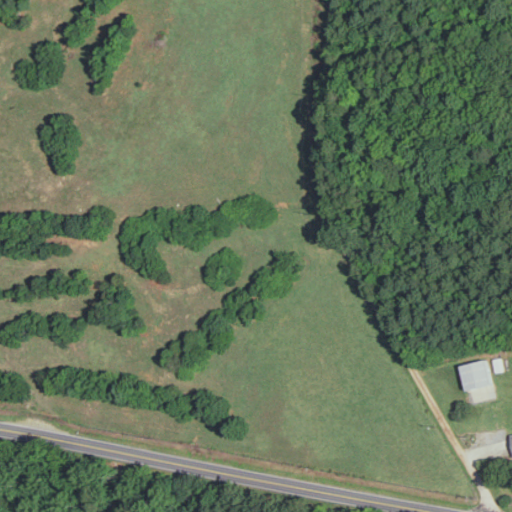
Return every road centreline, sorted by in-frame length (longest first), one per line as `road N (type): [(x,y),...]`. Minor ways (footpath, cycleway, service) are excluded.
road 1 (residential): [(494,511),(334,225),(326,195),(329,0)]
road 2 (residential): [(434,511),(0,428)]
